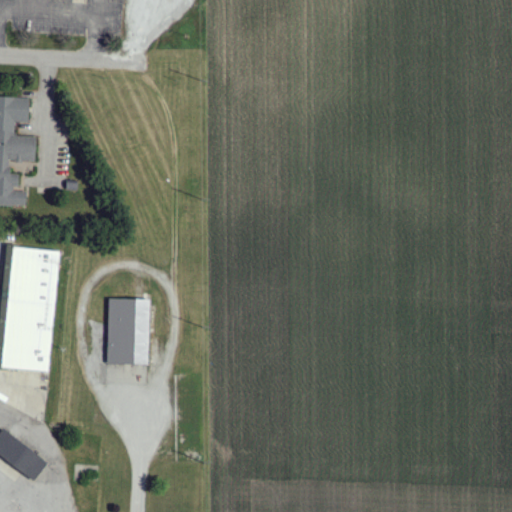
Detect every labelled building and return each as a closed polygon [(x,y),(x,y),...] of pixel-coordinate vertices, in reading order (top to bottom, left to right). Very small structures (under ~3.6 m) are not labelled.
[(0,96),(30,98),(29,122),(15,122),(15,135),(37,136),(35,161),(22,160),(22,163),(15,162),(16,160),(10,160),(9,167),(10,167),(10,175),(19,175),(18,186),(14,186),(14,191),(27,192),(26,206),(13,205),(13,206),(0,205),(0,96)] [(67,182),(78,182),(78,190),(76,190),(76,191),(73,191),(73,189),(66,189),(67,182)] [(14,246),(61,251),(49,373),(2,368),(14,246)] [(109,298),(150,299),(149,365),(107,364),(109,298)] [(0,432),(3,429),(47,463),(33,481),(0,455),(0,432)]
